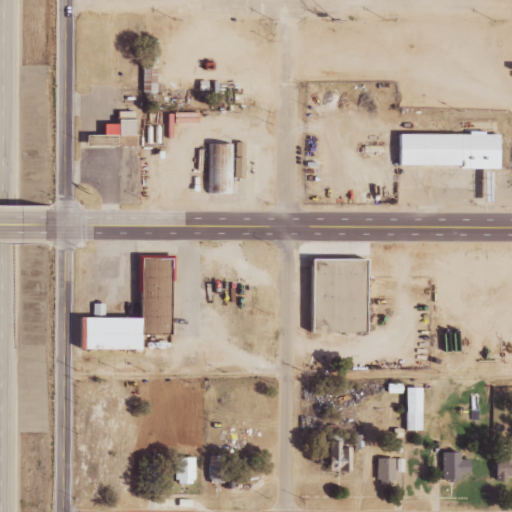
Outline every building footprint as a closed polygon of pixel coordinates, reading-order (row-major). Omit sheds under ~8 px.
[(156,65),(156,38),(140,38),(141,66),(156,65)] [(154,67),(139,66),(139,87),(144,87),(144,93),(153,93),(154,67)] [(130,111),(113,111),(113,123),(98,124),(99,135),(90,135),(90,146),(130,146),(130,111)] [(408,134),(407,165),(480,166),(480,170),(508,171),(508,135),(494,135),(494,132),(477,132),(477,135),(408,134)] [(241,143),(206,143),(205,193),(232,193),(232,178),(241,178),(241,143)] [(486,202),(487,169),(469,169),(468,201),(486,202)] [(149,256),(149,316),(87,316),(87,354),(150,354),(150,334),(179,334),(179,256),(149,256)] [(319,257),(319,333),(376,333),(376,257),(319,257)] [(418,431),(417,388),(401,388),(402,431),(418,431)] [(339,472),(351,472),(352,434),(326,434),(326,450),(323,450),(323,462),(339,462),(339,472)] [(466,460),(457,460),(457,452),(438,452),(439,480),(456,479),(456,473),(466,473),(466,460)] [(492,481),(503,481),(503,476),(511,476),(511,452),(491,453),(492,481)] [(171,484),(190,484),(191,458),(172,457),(171,484)] [(392,458),(373,458),(373,482),(391,482),(392,458)] [(392,471),(400,471),(400,460),(392,460),(392,471)] [(205,481),(224,482),(224,463),(206,463),(205,481)]
